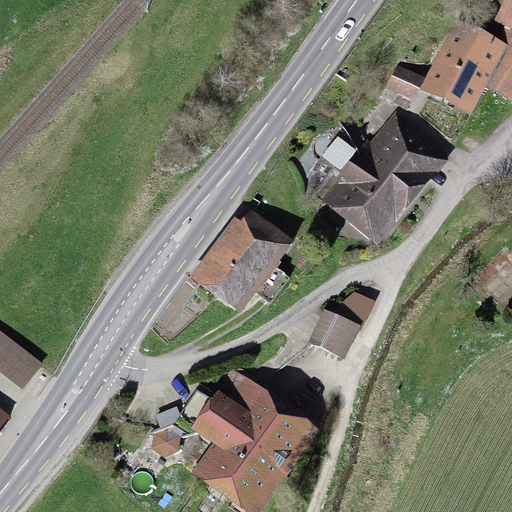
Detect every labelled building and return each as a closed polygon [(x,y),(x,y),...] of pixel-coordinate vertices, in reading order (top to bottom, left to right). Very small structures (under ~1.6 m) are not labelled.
[(484,84),(509,97),(511,91),(511,0),(503,19),(507,21),(503,29),(511,34),(499,57),(484,84)] [(465,108),(480,81),(484,84),(499,57),(495,55),(460,34),(430,88),(465,108)] [(381,95),(404,108),(417,83),(401,75),(403,71),(396,67),(381,95)] [(338,174),(341,177),(334,185),(345,194),(337,203),(373,233),(440,153),(395,115),(368,147),(366,145),(360,153),(358,151),(338,174)] [(268,272),(290,243),(250,213),(201,279),(236,305),(250,287),(270,302),(287,279),(273,268),(270,273),(268,272)] [(324,317),(311,344),(339,357),(352,330),(324,317)] [(0,334),(0,369),(22,386),(39,365),(0,334)] [(300,432),(311,440),(319,429),(261,386),(256,393),(230,373),(214,395),(219,399),(195,430),(212,442),(215,439),(225,446),(207,472),(250,503),(300,432)] [(0,426),(8,415),(0,409),(0,426)]
